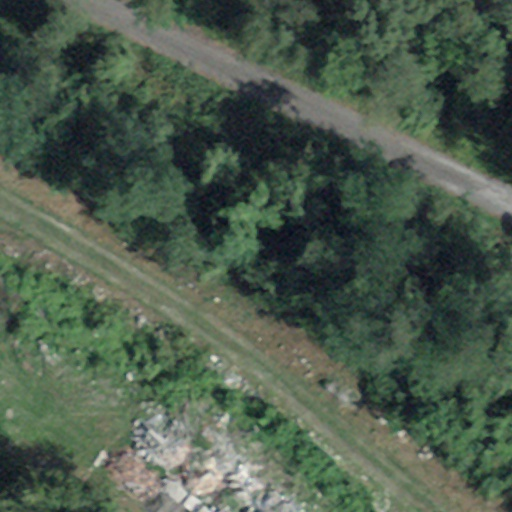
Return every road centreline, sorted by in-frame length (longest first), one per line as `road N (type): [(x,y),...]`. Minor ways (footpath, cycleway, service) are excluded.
road 1 (track): [(0,201),(183,318),(438,511)]
road 2 (track): [(105,0),(511,204)]
road 3 (track): [(184,511),(0,381)]
